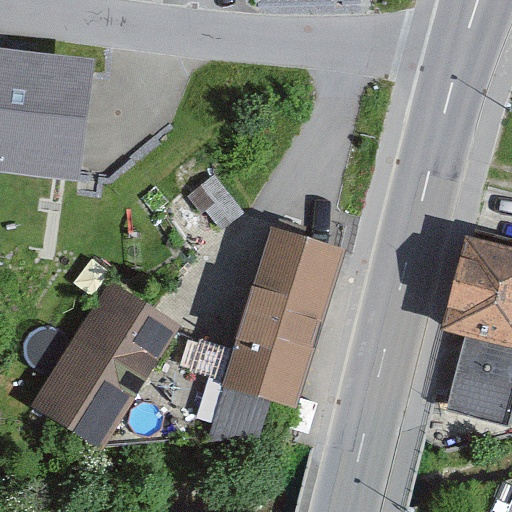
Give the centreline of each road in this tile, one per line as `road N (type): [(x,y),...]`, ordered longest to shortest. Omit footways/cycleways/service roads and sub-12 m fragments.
road 1 (secondary): [(462,56),(346,511)]
road 2 (residential): [(462,56),(413,44),(286,42),(0,11)]
